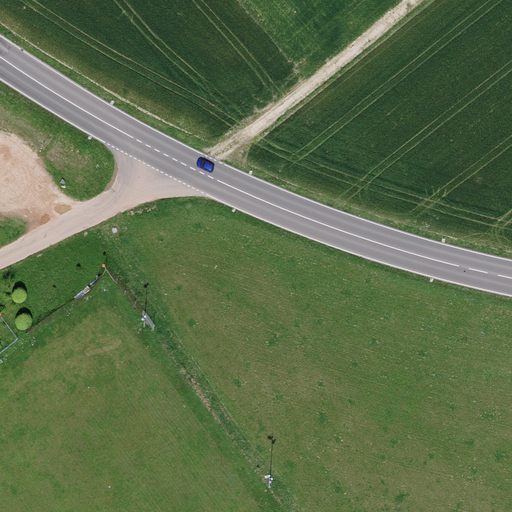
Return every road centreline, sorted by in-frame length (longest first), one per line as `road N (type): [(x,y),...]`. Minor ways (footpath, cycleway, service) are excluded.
road 1 (secondary): [(511,277),(364,238),(263,200),(113,127),(0,56)]
road 2 (track): [(198,171),(416,0)]
